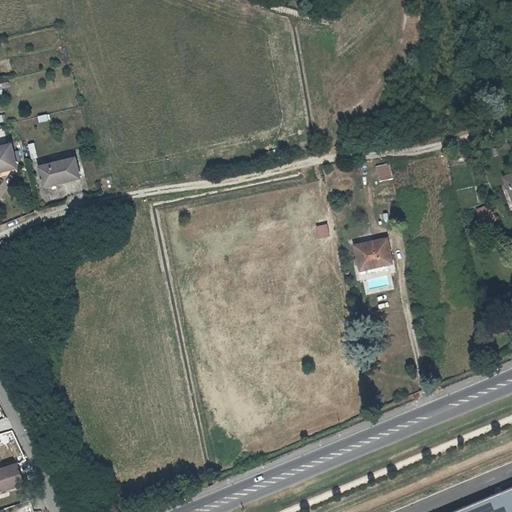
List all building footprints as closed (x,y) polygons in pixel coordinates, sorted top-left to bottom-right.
[(50,115),(39,117),(40,123),(51,121),(50,115)] [(32,160),(39,159),(36,144),(29,145),(32,160)] [(0,171),(17,167),(13,145),(0,147),(0,171)] [(53,162),(53,164),(42,167),(46,184),(81,177),(76,159),(61,162),(60,160),(53,162)] [(373,164),(377,179),(391,175),(388,161),(373,164)] [(476,210),(485,229),(499,222),(490,203),(476,210)] [(394,264),(388,240),(357,247),(362,271),(394,264)] [(0,494),(29,485),(21,462),(0,469),(0,494)] [(511,511),(511,490),(459,511),(511,511)]
